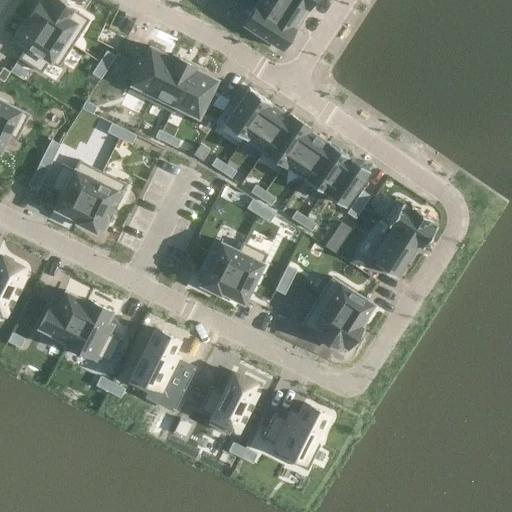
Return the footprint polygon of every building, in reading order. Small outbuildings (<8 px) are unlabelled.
[(39,0),(29,17),(31,19),(32,18),(72,44),(88,19),(58,0),(39,0)] [(259,0),(258,3),(257,4),(292,26),(292,25),(304,7),(305,6),(295,0),(259,0)] [(295,0),(305,6),(304,7),(307,8),(311,0),(295,0)] [(256,2),(242,24),(250,29),(247,33),(267,46),(270,42),(280,49),(295,27),(292,25),(292,26),(257,4),(258,3),(256,2)] [(31,19),(17,40),(27,46),(19,58),(41,72),(48,60),(58,66),(72,44),(32,18),(31,19)] [(136,55),(126,76),(133,79),(128,90),(150,101),(172,57),(171,57),(149,46),(143,58),(136,55)] [(106,51),(99,62),(107,67),(115,56),(106,51)] [(172,57),(150,101),(173,112),(176,105),(175,105),(193,68),(194,69),(195,66),(172,54),(171,57),(172,57)] [(99,62),(92,74),(100,79),(107,67),(99,62)] [(193,68),(175,105),(176,105),(197,116),(216,79),(194,69),(193,68)] [(248,87),(223,123),(245,138),(246,137),(245,136),(268,102),(269,103),(270,102),(248,87)] [(0,129),(8,134),(7,134),(16,139),(28,115),(0,100),(0,129)] [(85,101),(82,108),(92,114),(96,106),(85,101)] [(268,102),(245,136),(246,137),(264,149),(265,149),(288,115),(287,115),(269,103),(268,102)] [(264,149),(263,150),(285,165),(286,164),(285,163),(308,129),(309,130),(310,128),(289,113),(287,115),(288,115),(265,149),(264,149)] [(111,123),(107,132),(119,138),(123,129),(111,123)] [(123,129),(119,138),(131,144),(135,135),(123,129)] [(308,129),(285,163),(286,164),(304,176),(304,177),(327,143),(327,142),(309,130),(308,129)] [(159,130),(155,137),(166,142),(169,135),(159,130)] [(169,135),(166,142),(176,147),(180,140),(169,135)] [(50,140),(45,152),(54,156),(60,144),(50,140)] [(304,176),(300,181),(321,196),(324,192),(323,191),(348,155),(328,141),(327,142),(327,143),(304,177),(304,176)] [(45,152),(39,164),(47,168),(54,156),(45,152)] [(348,155),(323,191),(324,192),(344,205),(369,169),(348,155)] [(215,158),(211,165),(221,171),(226,164),(215,158)] [(61,164),(49,188),(62,194),(55,208),(77,220),(78,220),(102,172),(78,160),(74,170),(61,164)] [(226,164),(221,171),(231,178),(235,171),(226,164)] [(77,220),(76,222),(95,231),(98,226),(103,229),(125,184),(102,172),(78,220),(77,220)] [(255,185),(251,192),(261,198),(265,191),(255,185)] [(265,191),(261,198),(271,205),(275,198),(265,191)] [(362,191),(354,201),(363,207),(370,196),(362,191)] [(395,198),(381,220),(389,225),(390,224),(418,242),(417,243),(422,246),(436,224),(432,221),(433,219),(410,205),(409,207),(395,198)] [(252,199),(246,208),(257,215),(263,206),(252,199)] [(354,201),(347,213),(355,218),(363,207),(354,201)] [(263,206),(257,215),(269,222),(274,214),(263,206)] [(296,211),(291,218),(301,224),(306,218),(296,211)] [(306,218),(301,224),(311,231),(315,224),(306,218)] [(389,225),(368,258),(396,277),(417,243),(418,242),(390,224),(389,225)] [(215,239),(197,276),(203,279),(200,284),(219,293),(220,290),(239,251),(238,251),(215,239)] [(239,251),(220,290),(243,302),(267,254),(242,242),(238,251),(239,251)] [(1,257),(0,259),(0,311),(6,315),(24,277),(19,275),(23,267),(1,257)] [(287,266),(281,278),(290,282),(296,270),(287,266)] [(331,277),(317,299),(358,326),(358,325),(372,304),(331,277)] [(281,278),(275,290),(284,294),(290,282),(281,278)] [(53,299),(39,327),(45,331),(42,337),(65,349),(67,344),(66,344),(87,302),(86,302),(65,291),(59,303),(53,299)] [(87,302),(66,344),(67,344),(95,358),(96,356),(109,363),(121,339),(108,333),(110,328),(104,325),(111,311),(88,299),(86,302),(87,302)] [(317,299),(301,324),(340,349),(342,345),(346,348),(360,326),(358,325),(358,326),(317,299)] [(155,329),(128,381),(151,393),(154,386),(162,390),(176,359),(170,356),(178,340),(155,329)] [(12,332),(7,342),(20,348),(24,339),(12,332)] [(211,387),(199,410),(212,416),(208,424),(228,434),(231,427),(238,431),(256,394),(251,391),(255,383),(234,373),(224,393),(211,387)] [(100,376),(95,386),(107,392),(112,382),(100,376)] [(112,382),(107,392),(119,398),(124,388),(112,382)] [(274,414),(262,437),(275,444),(274,446),(285,451),(282,458),(307,469),(320,445),(313,441),(327,415),(304,403),(295,419),(289,416),(287,420),(274,414)] [(233,443),(228,451),(240,458),(244,448),(233,443)] [(244,448),(240,458),(252,464),(256,454),(244,448)]
